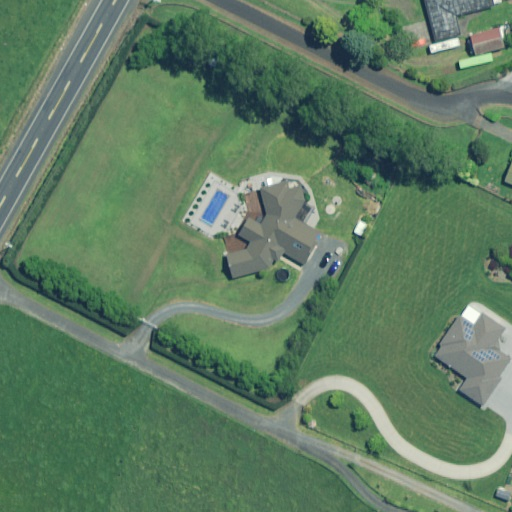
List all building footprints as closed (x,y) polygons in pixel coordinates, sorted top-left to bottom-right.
[(423,0),(434,43),(460,36),(455,17),(501,5),(499,0),(423,0)] [(500,27),(471,34),(476,55),(505,48),(500,27)] [(463,40),(434,47),(437,57),(465,50),(463,40)] [(511,186),(511,159),(503,183),(511,186)] [(308,197),(285,182),(259,188),(266,215),(261,223),(251,217),(239,235),(250,242),(245,249),(227,255),(234,278),(257,271),(263,276),(267,270),(272,263),(275,265),(282,256),(303,268),(321,233),(295,218),(308,197)] [(368,226),(359,221),(353,233),(362,237),(368,226)] [(432,354),(465,378),(457,390),(483,409),(491,397),(503,381),(498,377),(511,358),(511,357),(496,346),(508,330),(481,310),(472,323),(460,315),(432,354)]
